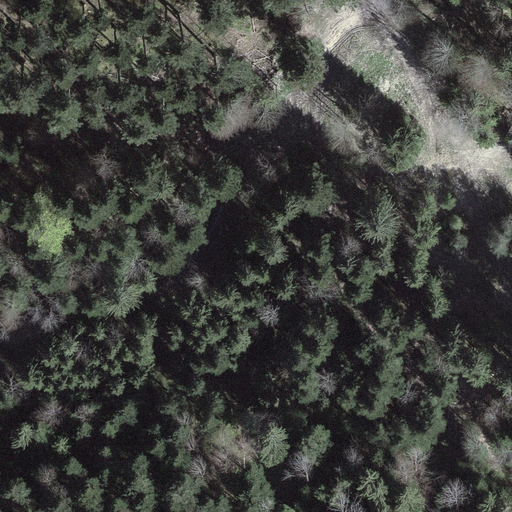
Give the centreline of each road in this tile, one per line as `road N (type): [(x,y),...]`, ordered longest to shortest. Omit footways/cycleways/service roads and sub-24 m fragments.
road 1 (track): [(463,279),(404,249),(358,211),(325,137),(317,80),(354,0)]
road 2 (track): [(366,0),(400,26),(431,83),(447,239),(463,279)]
road 3 (track): [(511,147),(437,167),(342,176)]
